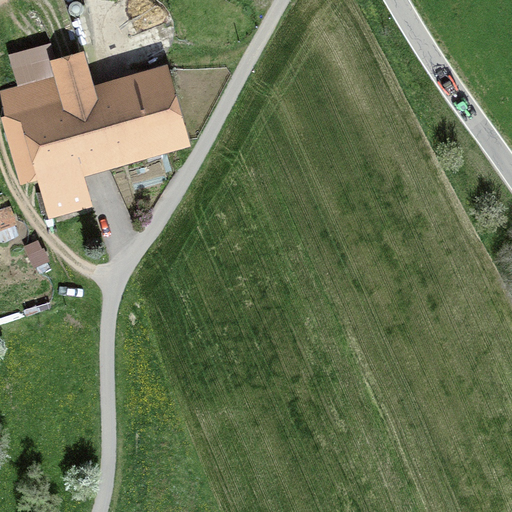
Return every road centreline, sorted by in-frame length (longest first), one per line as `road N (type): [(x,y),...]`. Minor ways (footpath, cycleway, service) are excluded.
road 1 (residential): [(282,0),(114,291),(100,511)]
road 2 (tertiary): [(397,0),(511,169)]
road 3 (track): [(0,145),(28,212),(114,291)]
